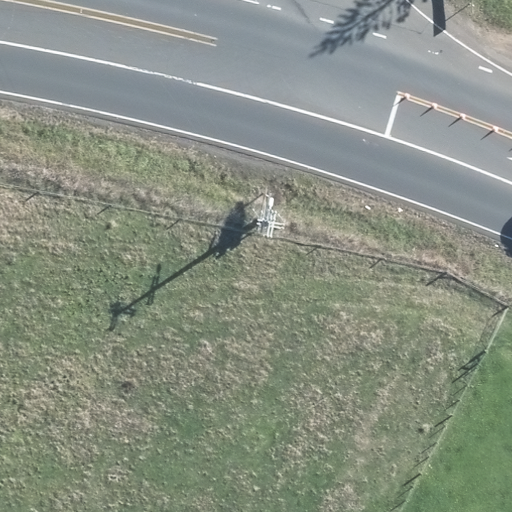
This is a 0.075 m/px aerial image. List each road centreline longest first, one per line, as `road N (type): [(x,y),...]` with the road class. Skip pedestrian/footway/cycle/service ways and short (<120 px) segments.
road 1 (secondary): [(360,80),(218,40),(23,0)]
road 2 (secondary): [(511,132),(360,80)]
